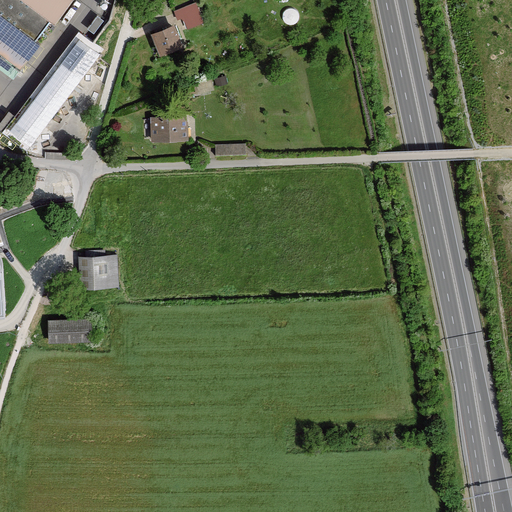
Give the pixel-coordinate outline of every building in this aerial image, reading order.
[(0,0),(0,51),(22,69),(41,44),(36,40),(52,20),(56,23),(73,0),(0,0)] [(198,0),(176,9),(184,30),(207,20),(199,0),(198,0)] [(92,27),(97,31),(106,18),(101,14),(92,27)] [(178,26),(155,35),(163,56),(186,47),(178,26)] [(79,39),(4,137),(30,152),(101,56),(79,39)] [(190,117),(154,119),(155,142),(191,141),(190,117)] [(57,181),(57,196),(76,196),(76,181),(57,181)] [(119,253),(82,256),(84,282),(84,293),(122,291),(119,253)] [(97,318),(51,321),(51,344),(98,343),(97,318)]
